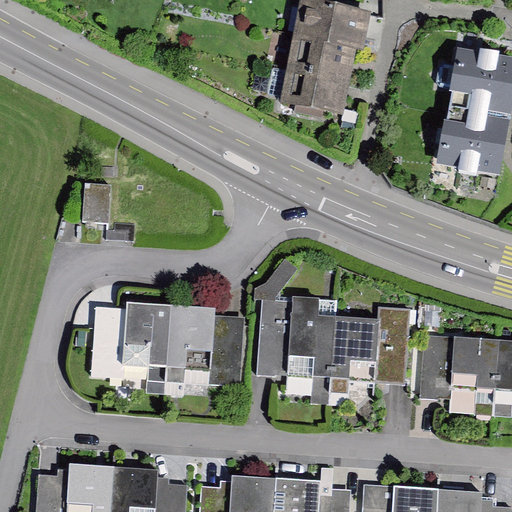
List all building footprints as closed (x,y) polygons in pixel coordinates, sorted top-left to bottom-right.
[(348,0),(302,0),(295,35),(359,49),(365,50),(369,31),(375,6),(348,0)] [(295,35),(288,68),(351,82),(354,68),(359,49),(295,35)] [(500,179),(511,110),(511,61),(458,51),(455,67),(445,65),(440,69),(437,82),(440,88),(451,90),(437,167),(500,179)] [(288,68),(280,107),(343,120),(348,99),(351,82),(288,68)] [(112,187),(85,185),(82,224),(109,226),(112,187)] [(136,225),(116,224),(115,231),(106,231),(106,242),(135,243),(136,225)] [(297,270),(285,261),(266,285),(279,295),(297,270)] [(279,295),(266,285),(255,291),(255,302),(262,301),(276,302),(276,298),(279,295)] [(319,301),(293,299),(293,303),(288,380),(313,381),(311,406),(329,407),(329,394),(334,319),(318,319),(319,301)] [(288,380),(293,303),(276,302),(262,301),(257,378),(288,380)] [(171,310),(128,307),(128,311),(123,381),(148,383),(147,395),(165,396),(171,310)] [(123,381),(128,311),(97,308),(91,378),(123,381)] [(380,309),(379,323),(375,384),(404,386),(409,311),(380,309)] [(214,313),(171,310),(165,396),(184,397),(185,385),(209,387),(214,317),(214,313)] [(245,319),(214,317),(209,387),(240,389),(245,319)] [(379,323),(334,319),(329,394),(348,395),(349,382),(375,384),(379,323)] [(449,402),(454,340),(425,337),(420,399),(449,402)] [(499,343),(454,340),(449,402),(448,414),(475,416),(477,391),(496,393),(499,343)] [(511,343),(499,343),(496,393),(495,417),(511,418),(511,416),(511,343)] [(112,511),(115,468),(69,465),(69,472),(66,511),(112,511)] [(162,471),(115,468),(112,511),(159,511),(161,479),(162,471)] [(66,511),(69,472),(59,471),(58,479),(40,478),(36,511),(66,511)] [(171,479),(161,479),(159,511),(185,511),(187,488),(170,488),(171,479)] [(273,511),(276,481),(234,479),(234,483),(231,511),(273,511)] [(321,485),(276,481),(273,511),(319,511),(321,491),(321,485)] [(231,511),(234,483),(221,482),(221,490),(204,489),(202,511),(231,511)] [(394,511),(396,490),(364,487),(362,511),(394,511)] [(438,511),(440,493),(396,490),(394,511),(438,511)] [(349,511),(350,493),(321,491),(319,511),(349,511)] [(483,496),(440,493),(438,511),(481,511),(483,502),(483,496)] [(493,503),(483,502),(481,511),(511,511),(511,509),(493,508),(493,503)]
